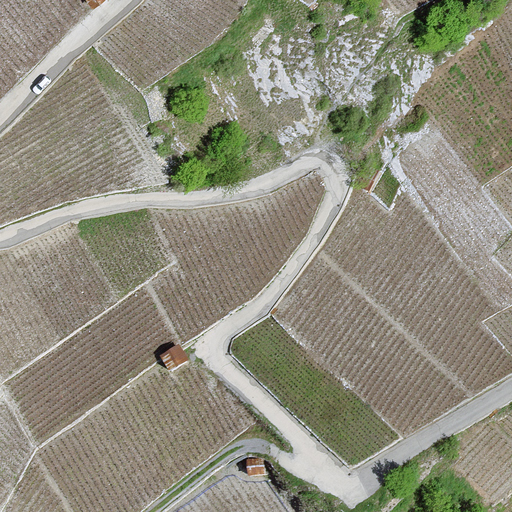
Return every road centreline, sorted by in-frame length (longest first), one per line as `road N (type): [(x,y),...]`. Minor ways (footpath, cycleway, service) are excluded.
road 1 (unclassified): [(511,389),(351,483),(332,475),(219,360),(219,334),(274,294),(326,216),(337,180),(318,163),(254,189),(105,204),(0,238)]
road 2 (track): [(150,511),(237,447),(267,448),(307,467),(321,463)]
road 3 (unclassified): [(0,116),(125,0)]
